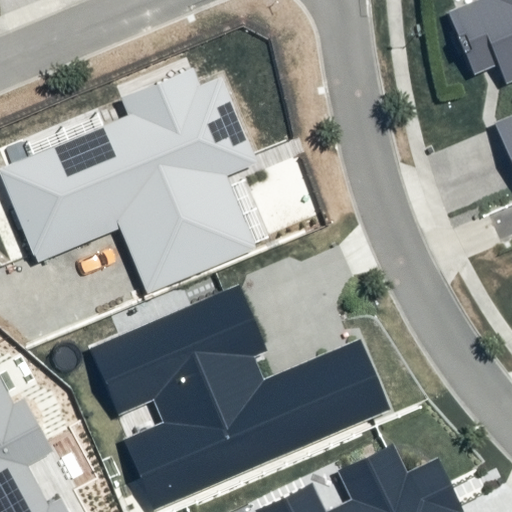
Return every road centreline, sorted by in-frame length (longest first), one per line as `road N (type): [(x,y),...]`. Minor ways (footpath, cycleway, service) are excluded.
road 1 (residential): [(511,417),(430,309),(378,198),(339,0)]
road 2 (residential): [(0,62),(147,0)]
